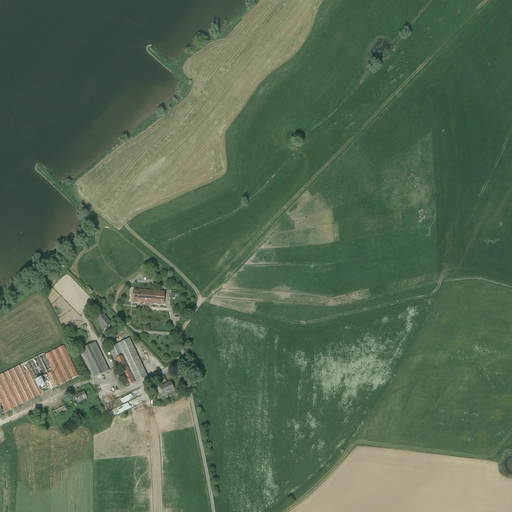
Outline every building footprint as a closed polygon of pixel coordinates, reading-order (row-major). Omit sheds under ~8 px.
[(164,292),(133,290),(132,301),(163,304),(164,292)] [(104,314),(97,319),(104,329),(111,324),(104,314)] [(108,348),(118,367),(126,386),(136,381),(147,376),(129,338),(108,348)] [(92,378),(98,375),(108,370),(95,342),(79,350),(92,378)] [(0,414),(16,407),(42,394),(53,389),(78,376),(64,346),(46,355),(45,353),(0,375),(0,414)] [(159,387),(160,388),(163,395),(170,392),(170,391),(174,389),(170,382),(159,387)] [(138,397),(137,395),(142,393),(139,388),(126,395),(129,401),(138,397)] [(87,398),(84,392),(79,394),(78,392),(74,394),(75,396),(74,397),(78,403),(87,398)] [(138,399),(118,406),(120,412),(141,404),(138,399)] [(67,413),(64,406),(53,411),(56,418),(67,413)]
